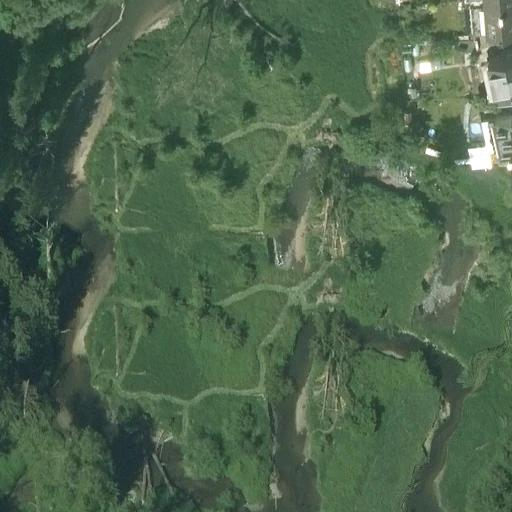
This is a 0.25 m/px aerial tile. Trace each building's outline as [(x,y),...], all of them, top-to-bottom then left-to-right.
[(508,0),(460,0),(461,19),(510,16),(508,0)] [(390,50),(391,64),(416,62),(414,36),(389,38),(390,50)] [(511,61),(511,53),(493,54),(491,45),(462,47),(465,80),(511,76),(511,61)] [(511,76),(465,80),(467,107),(511,103),(511,76)] [(511,127),(484,134),(491,166),(511,161),(511,127)] [(493,176),(511,173),(511,161),(491,166),(493,176)] [(497,225),(497,226),(511,222),(511,187),(490,193),(497,225)] [(491,226),(494,239),(511,237),(511,222),(497,226),(497,225),(491,226)]
